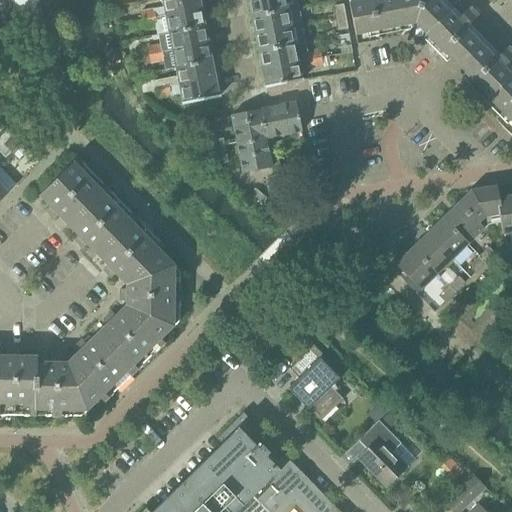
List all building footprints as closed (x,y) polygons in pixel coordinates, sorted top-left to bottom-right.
[(200,0),(162,0),(164,7),(140,12),(142,20),(202,8),(200,0)] [(248,0),(252,16),(298,7),(296,0),(248,0)] [(457,20),(437,0),(366,0),(350,3),(356,35),(415,23),(458,66),(511,121),(511,75),(504,68),(511,60),(511,49),(509,47),(496,59),(481,44),(466,28),(479,16),(470,7),(457,20)] [(334,7),(336,18),(345,17),(343,5),(334,7)] [(252,16),(256,35),(302,26),(298,7),(252,16)] [(205,25),(202,8),(142,20),(143,28),(155,25),(157,36),(169,34),(169,33),(205,25)] [(0,13),(2,26),(12,24),(10,11),(0,13)] [(345,17),(336,18),(339,31),(347,29),(345,17)] [(205,25),(169,33),(169,34),(171,42),(147,47),(149,55),(209,43),(205,25)] [(259,52),(294,46),(305,44),(302,26),(256,35),(259,52)] [(212,61),(209,43),(149,55),(150,63),(163,60),(165,71),(176,68),(212,61)] [(305,44),(294,46),(259,52),(262,69),(321,57),(320,50),(307,52),(305,44)] [(323,66),(321,57),(262,69),(266,88),(312,79),(310,68),(323,66)] [(142,94),(156,91),(156,90),(216,78),(212,61),(176,68),(178,77),(155,82),(154,80),(140,83),(142,94)] [(216,78),(156,90),(156,91),(158,98),(181,93),(183,104),(219,97),(216,78)] [(296,102),(259,110),(265,137),(265,139),(266,139),(302,132),(296,102)] [(259,110),(231,115),(237,143),(265,137),(259,110)] [(21,148),(21,147),(12,137),(4,145),(14,155),(21,148)] [(265,137),(237,143),(241,162),(243,173),(272,167),(266,139),(265,139),(265,137)] [(223,138),(211,141),(212,148),(224,145),(223,138)] [(224,145),(212,148),(216,166),(228,163),(224,145)] [(14,155),(19,160),(26,153),(21,148),(14,155)] [(78,158),(39,196),(50,207),(46,211),(54,220),(58,216),(69,226),(107,188),(78,158)] [(0,201),(8,193),(0,184),(0,201)] [(472,191),(443,219),(468,245),(490,224),(501,222),(502,222),(498,198),(499,198),(497,186),(472,191)] [(107,188),(69,226),(79,236),(75,241),(83,249),(87,245),(97,255),(136,217),(132,214),(128,218),(107,196),(111,192),(107,188)] [(511,196),(499,198),(498,198),(502,222),(501,222),(503,234),(511,232),(511,196)] [(136,217),(97,255),(107,266),(103,270),(111,278),(116,274),(126,285),(161,252),(165,248),(163,246),(161,244),(160,243),(160,244),(156,247),(135,225),(139,221),(136,217)] [(443,219),(427,234),(452,260),(468,245),(443,219)] [(427,234),(412,249),(437,275),(452,260),(427,234)] [(490,247),(480,257),(487,263),(496,254),(490,247)] [(421,290),(437,275),(412,249),(396,265),(421,290)] [(120,290),(120,301),(126,301),(126,306),(159,340),(160,339),(180,320),(180,272),(161,252),(126,285),(126,290),(120,290)] [(470,266),(476,273),(487,263),(480,257),(470,266)] [(460,276),(449,287),(455,293),(466,283),(460,276)] [(440,296),(446,302),(455,293),(449,287),(440,296)] [(107,324),(97,334),(134,373),(138,369),(134,365),(156,344),(159,347),(160,348),(161,347),(163,345),(165,343),(160,339),(159,340),(126,306),(116,316),(111,312),(103,320),(107,324)] [(78,353),(68,363),(101,397),(100,398),(104,402),(106,400),(108,398),(109,398),(108,397),(105,393),(127,372),(131,376),(134,373),(97,334),(86,344),(82,340),(74,348),(78,353)] [(320,422),(323,419),(343,400),(331,387),(340,379),(330,369),(334,366),(313,345),(289,368),(299,378),(288,389),(320,422)] [(0,355),(0,409),(30,410),(30,416),(35,416),(36,362),(37,362),(37,356),(22,356),(22,350),(10,350),(10,356),(0,355)] [(36,362),(35,416),(81,417),(100,398),(101,397),(68,363),(63,363),(63,357),(52,356),(51,362),(37,362),(36,362)] [(399,418),(392,411),(383,420),(389,427),(399,418)] [(149,511),(146,508),(141,511),(283,511),(291,504),(298,511),(339,511),(299,471),(290,461),(282,453),(248,418),(243,413),(216,439),(221,445),(152,511),(149,511)] [(415,459),(401,444),(379,421),(358,441),(367,450),(359,459),(386,487),(406,468),(415,459)] [(457,466),(448,475),(454,481),(463,472),(457,466)] [(454,511),(459,511),(484,488),(472,477),(446,503),(454,511)]
